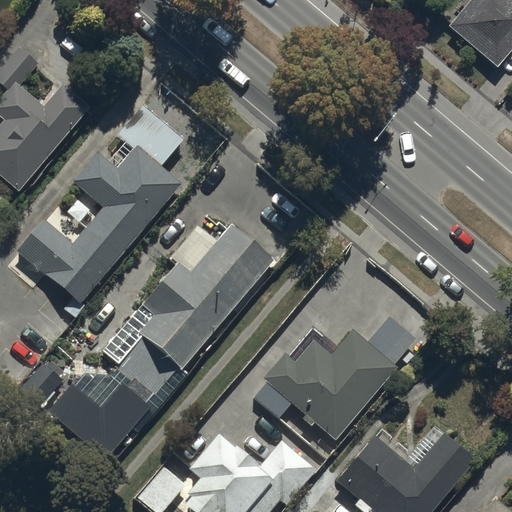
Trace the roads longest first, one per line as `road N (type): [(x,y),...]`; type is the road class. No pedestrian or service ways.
road 1 (primary): [(402,202),(167,0)]
road 2 (primary): [(269,0),(445,148)]
road 3 (primary): [(511,294),(402,202)]
